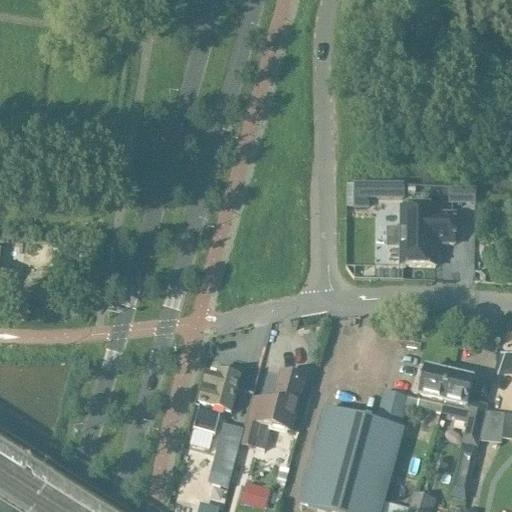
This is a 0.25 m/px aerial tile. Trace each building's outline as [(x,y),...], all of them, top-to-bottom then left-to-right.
[(400,232),(387,232),(387,250),(400,250),(400,268),(435,269),(435,247),(453,247),(454,218),(445,218),(435,218),(435,212),(400,211),(400,232)] [(14,309),(14,322),(27,322),(27,309),(14,309)] [(229,416),(240,375),(219,370),(216,384),(205,382),(192,433),(213,438),(220,414),(229,416)] [(434,373),(426,371),(417,410),(440,416),(442,410),(441,410),(450,374),(434,371),(434,373)] [(282,377),(274,407),(253,401),(241,447),(255,451),(259,438),(284,445),(287,434),(289,435),(303,383),(299,382),(300,378),(287,374),(286,378),(282,377)] [(465,378),(450,374),(441,410),(442,410),(456,414),(454,424),(466,427),(462,447),(463,447),(461,454),(474,457),(486,409),(467,404),(473,382),(464,380),(465,378)] [(385,395),(377,424),(402,430),(409,402),(385,395)] [(402,430),(377,424),(325,410),(300,507),(316,511),(383,511),(385,506),(405,431),(402,430)] [(511,417),(504,417),(501,443),(511,444),(511,417)] [(280,470),(278,478),(276,486),(285,488),(289,472),(280,470)] [(433,511),(437,502),(413,496),(409,511),(433,511)]
